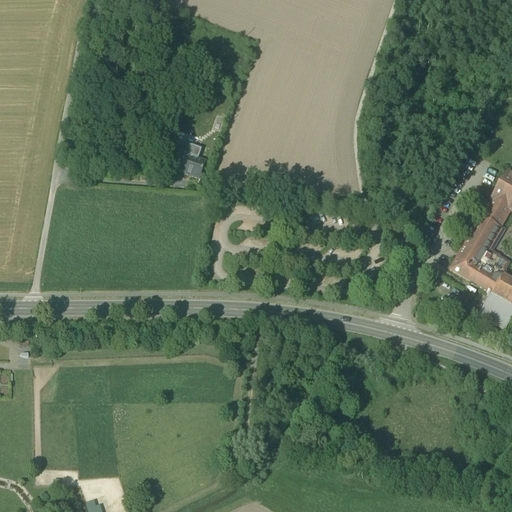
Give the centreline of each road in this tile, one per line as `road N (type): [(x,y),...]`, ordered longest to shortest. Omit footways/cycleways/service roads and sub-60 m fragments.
road 1 (secondary): [(511,377),(400,337),(299,315),(33,308)]
road 2 (unclassified): [(89,0),(33,308)]
